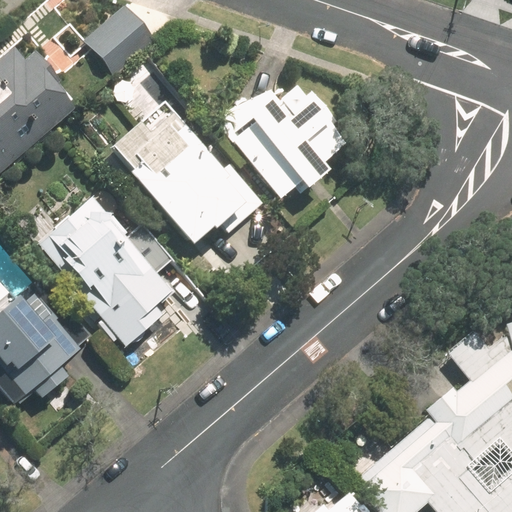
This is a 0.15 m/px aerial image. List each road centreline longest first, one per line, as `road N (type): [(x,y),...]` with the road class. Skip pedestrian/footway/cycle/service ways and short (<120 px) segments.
road 1 (residential): [(511,93),(472,180),(411,252),(134,491)]
road 2 (residential): [(315,0),(511,74)]
